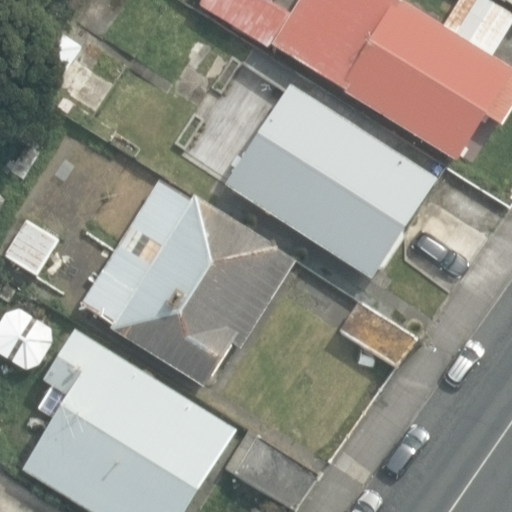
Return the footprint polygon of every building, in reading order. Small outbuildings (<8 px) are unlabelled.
[(272,47),(456,164),(487,116),(504,127),(511,114),(511,68),(493,57),(511,27),(511,19),(481,0),(461,0),(443,30),(395,0),(299,0),(290,15),(266,0),(202,0),(198,7),(269,52),(272,47)] [(16,62),(97,113),(115,84),(76,59),(84,48),(42,22),(16,62)] [(227,184),(373,280),(437,182),(291,87),(227,184)] [(113,329),(206,388),(233,345),(240,350),(295,263),(276,251),(278,249),(196,198),(193,203),(161,183),(84,305),(116,325),(113,329)] [(7,257),(39,276),(59,242),(28,222),(7,257)] [(341,332),(398,370),(418,339),(361,302),(341,332)] [(0,354),(28,370),(41,366),(55,343),(52,329),(21,309),(5,315),(0,324),(0,354)] [(24,469),(93,511),(186,511),(236,432),(77,332),(46,381),(54,386),(41,407),(56,416),(24,469)] [(226,468),(294,511),(320,473),(251,429),(226,468)]
